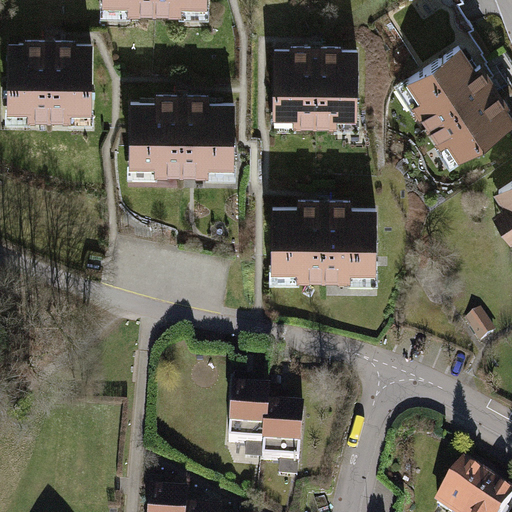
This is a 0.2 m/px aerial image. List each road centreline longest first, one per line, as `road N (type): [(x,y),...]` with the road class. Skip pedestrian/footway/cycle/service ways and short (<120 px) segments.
road 1 (residential): [(390,364),(128,303)]
road 2 (track): [(128,303),(0,410)]
road 3 (residential): [(390,364),(347,511)]
road 4 (residential): [(511,426),(390,364)]
